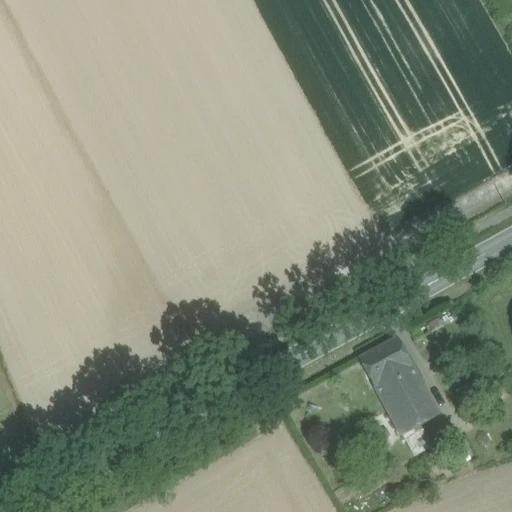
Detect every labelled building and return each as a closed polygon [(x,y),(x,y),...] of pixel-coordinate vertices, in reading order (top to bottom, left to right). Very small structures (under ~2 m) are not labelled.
[(7,0),(23,29),(29,26),(18,7),(31,0),(7,0)] [(242,158),(344,180),(245,0),(105,0),(104,6),(102,5),(98,21),(118,26),(111,58),(100,37),(96,43),(91,35),(85,33),(181,209),(193,203),(182,201),(189,166),(208,170),(211,154),(226,181),(247,169),(242,158)] [(397,340),(358,361),(373,390),(412,369),(397,340)] [(412,369),(373,390),(400,439),(421,427),(439,418),(412,369)] [(421,427),(400,439),(410,458),(432,447),(421,427)]
